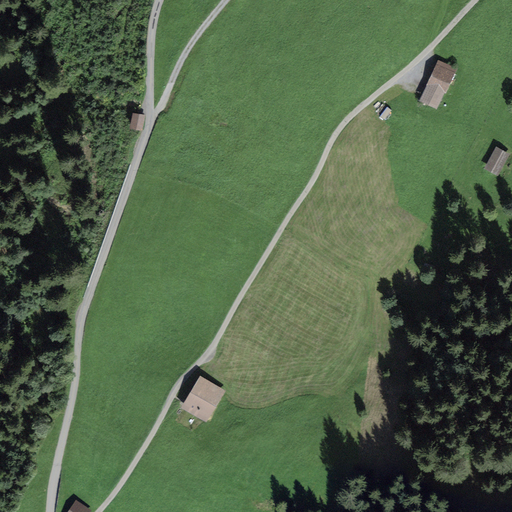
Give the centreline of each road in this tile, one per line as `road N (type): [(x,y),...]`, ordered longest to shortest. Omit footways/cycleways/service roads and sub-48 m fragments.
road 1 (track): [(99,511),(210,348),(344,122),(477,0)]
road 2 (tertiary): [(49,511),(80,318),(142,147),(159,0)]
